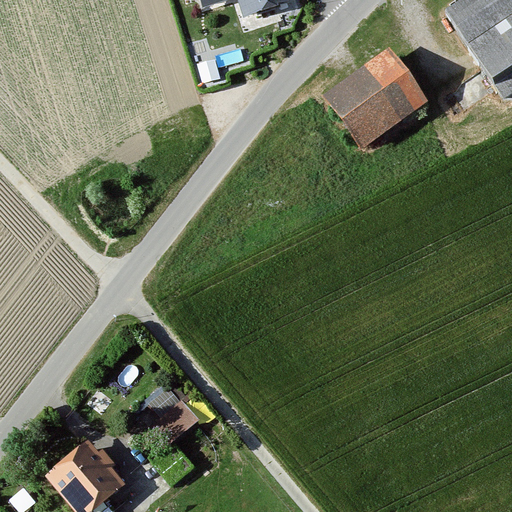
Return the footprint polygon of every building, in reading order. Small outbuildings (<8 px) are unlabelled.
[(204,0),(208,11),(241,0),(247,20),(299,3),(298,0),(204,0)] [(511,0),(472,0),(449,15),(496,86),(511,75),(511,0)] [(394,53),(328,102),(367,155),(434,107),(394,53)] [(171,454),(155,467),(174,490),(197,470),(178,448),(204,426),(185,404),(152,432),(171,454)] [(93,445),(49,483),(74,511),(103,511),(131,488),(93,445)]
